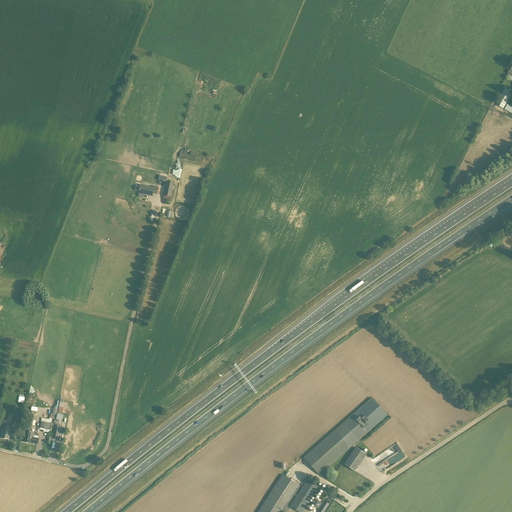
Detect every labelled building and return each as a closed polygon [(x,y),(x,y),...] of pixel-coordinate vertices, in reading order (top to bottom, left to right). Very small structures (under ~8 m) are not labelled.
[(511,93),(511,92),(505,88),(496,104),(503,109),(511,93)] [(171,197),(174,183),(166,181),(163,196),(171,197)] [(139,193),(139,195),(139,196),(140,197),(142,198),(143,197),(143,196),(144,194),(152,196),(152,193),(156,194),(158,187),(153,186),(153,188),(140,185),(139,193)] [(25,425),(32,427),(35,412),(28,410),(25,425)] [(306,454),(303,457),(318,474),(367,432),(351,415),(306,454)] [(50,427),(53,428),(54,423),(51,423),(52,420),(42,418),(40,428),(43,429),(43,432),(50,433),(51,429),(50,429),(50,427)] [(15,428),(11,427),(11,426),(2,425),(0,438),(9,439),(10,432),(13,433),(14,430),(15,428)] [(34,433),(24,431),(24,435),(23,442),(32,443),(38,444),(39,439),(33,437),(34,433)] [(391,455),(401,450),(398,444),(387,450),(387,452),(389,451),(391,455)] [(355,447),(344,464),(355,471),(366,454),(355,447)] [(283,476),(282,475),(258,511),(282,511),(299,486),(283,476)] [(298,511),(302,511),(319,488),(306,480),(289,506),(298,511)] [(314,498),(312,502),(315,504),(314,506),(318,508),(322,502),(318,500),(314,498)] [(318,511),(320,511),(323,511),(329,504),(324,501),(318,511)]
